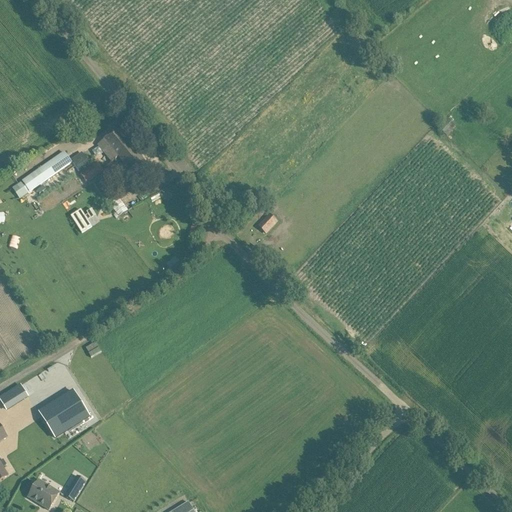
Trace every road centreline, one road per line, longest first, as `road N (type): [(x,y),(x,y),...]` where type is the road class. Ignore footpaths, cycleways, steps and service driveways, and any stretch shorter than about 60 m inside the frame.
road 1 (track): [(211,226),(199,197),(35,0)]
road 2 (track): [(0,387),(179,276),(211,226)]
road 3 (track): [(211,226),(406,410)]
road 4 (unclassified): [(313,511),(406,410)]
